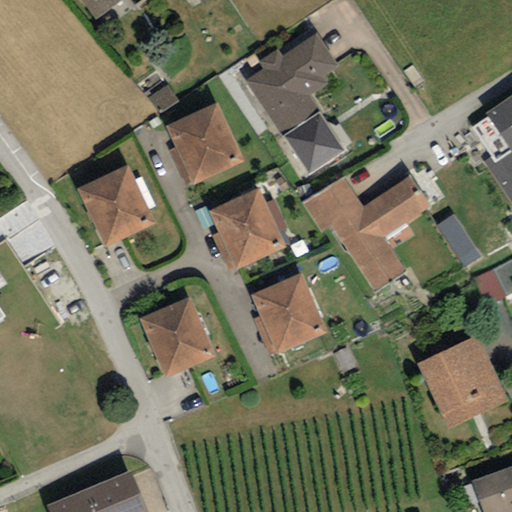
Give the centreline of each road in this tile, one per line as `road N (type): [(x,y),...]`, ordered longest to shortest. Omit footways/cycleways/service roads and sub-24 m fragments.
road 1 (residential): [(0,146),(100,306),(154,429)]
road 2 (residential): [(0,496),(154,429)]
